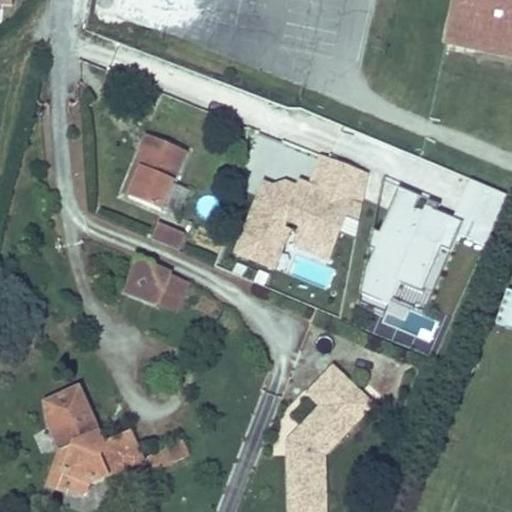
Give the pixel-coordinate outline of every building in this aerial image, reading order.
[(511,0),(456,0),(447,40),(511,54),(511,0)] [(187,152),(147,135),(140,151),(143,152),(137,166),(142,168),(129,198),(162,211),(187,152)] [(264,180),(235,252),(271,267),(289,222),(300,227),(294,242),(330,257),(347,215),(360,220),(365,173),(321,155),(311,182),(301,178),(298,184),(287,179),(276,185),(264,180)] [(400,189),(361,293),(417,314),(443,246),(451,249),(458,232),(489,244),(508,193),(470,179),(456,217),(428,206),(426,211),(416,207),(421,196),(400,189)] [(167,229),(158,225),(152,239),(161,243),(167,229)] [(185,237),(167,229),(161,243),(180,251),(185,237)] [(170,275),(140,262),(127,292),(157,305),(158,302),(169,277),(170,275)] [(187,285),(169,277),(158,302),(176,311),(187,285)] [(360,394),(333,369),(308,395),(322,407),(288,443),(293,447),(293,456),(288,455),(288,511),(325,511),(324,457),(349,431),(336,419),(360,394)] [(104,446),(95,443),(99,433),(79,390),(47,405),(49,425),(62,452),(49,485),(66,492),(72,477),(87,482),(92,484),(143,461),(130,434),(104,446)] [(373,406),(360,394),(336,419),(349,431),(373,406)] [(104,446),(99,433),(95,443),(104,446)] [(188,455),(182,443),(167,449),(172,461),(188,455)] [(172,461),(167,449),(148,457),(154,470),(172,461)] [(87,482),(72,477),(66,492),(81,497),(87,482)]
